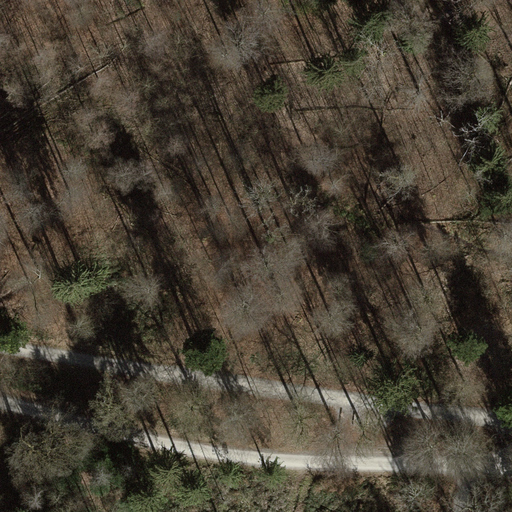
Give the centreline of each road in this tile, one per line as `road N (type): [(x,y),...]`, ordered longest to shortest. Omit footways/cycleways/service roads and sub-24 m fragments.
road 1 (track): [(0,401),(218,455),(511,467)]
road 2 (track): [(0,347),(511,420)]
